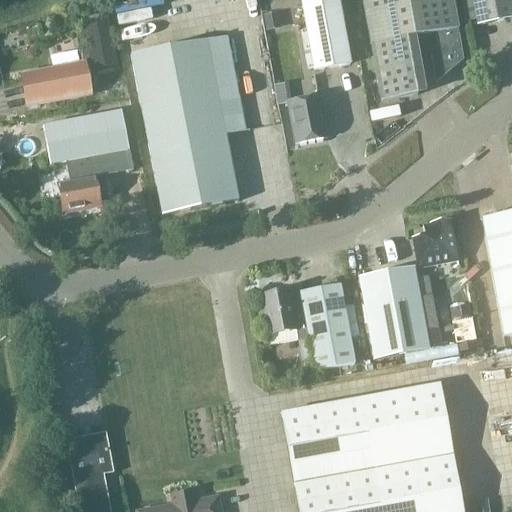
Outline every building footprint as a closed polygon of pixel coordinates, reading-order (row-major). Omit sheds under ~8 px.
[(337,0),(306,0),(300,1),(313,72),(349,66),(337,0)] [(361,0),(370,46),(380,103),(416,96),(405,40),(434,34),(438,53),(430,55),(430,50),(428,50),(434,84),(436,84),(436,83),(463,61),(451,0),(361,0)] [(511,0),(461,0),(466,23),(476,21),(477,26),(511,19),(511,0)] [(136,35),(132,14),(109,18),(113,39),(136,35)] [(88,50),(76,53),(79,66),(83,65),(86,80),(97,78),(96,74),(117,70),(107,18),(99,19),(100,25),(83,28),(88,50)] [(225,38),(129,57),(161,218),(237,202),(224,137),(244,133),(225,38)] [(72,49),(44,56),(48,70),(76,62),(72,49)] [(79,66),(20,76),(26,108),(89,96),(86,80),(83,65),(79,66)] [(318,98),(287,104),(295,145),(326,140),(318,98)] [(78,181),(57,186),(62,215),(100,208),(94,178),(132,171),(120,113),(41,128),(48,167),(75,162),(78,181)] [(511,214),(481,220),(487,253),(503,338),(511,336),(511,214)] [(424,236),(412,239),(417,270),(457,263),(449,221),(430,225),(430,226),(422,228),(424,236)] [(373,362),(429,352),(413,269),(358,279),(373,362)] [(290,292),(260,298),(269,347),(308,339),(315,373),(354,366),(340,287),(300,294),(301,298),(291,300),(290,292)] [(278,417),(293,511),(457,511),(437,390),(278,417)] [(105,434),(65,442),(78,511),(109,511),(103,476),(113,474),(105,434)] [(123,484),(135,484),(134,470),(122,471),(123,484)] [(173,508),(151,511),(219,511),(217,500),(196,504),(194,494),(171,498),(173,508)]
